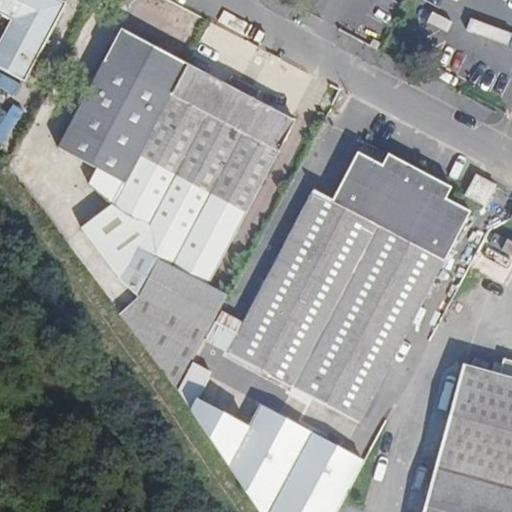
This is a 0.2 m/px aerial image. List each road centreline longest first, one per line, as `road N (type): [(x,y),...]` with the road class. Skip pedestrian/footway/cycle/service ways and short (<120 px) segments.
road 1 (unclassified): [(511,159),(198,0)]
road 2 (unknown): [(396,511),(394,478),(435,350),(474,328),(511,330)]
